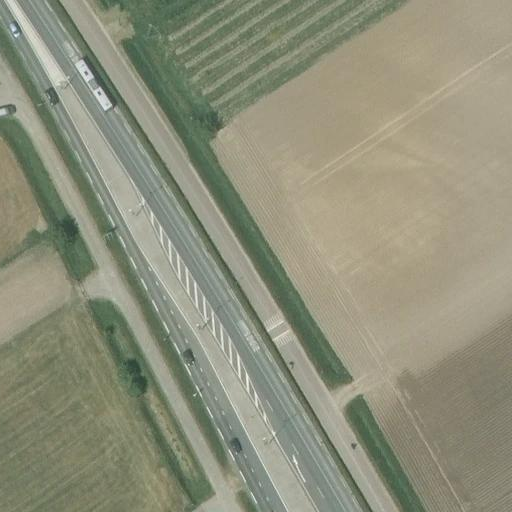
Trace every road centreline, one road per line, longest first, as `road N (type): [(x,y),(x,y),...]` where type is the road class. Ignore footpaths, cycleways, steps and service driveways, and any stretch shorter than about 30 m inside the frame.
road 1 (primary): [(343,511),(21,0)]
road 2 (unclassified): [(381,511),(149,119),(69,0)]
road 3 (primary): [(0,10),(274,511)]
road 4 (unclassified): [(0,70),(232,511)]
